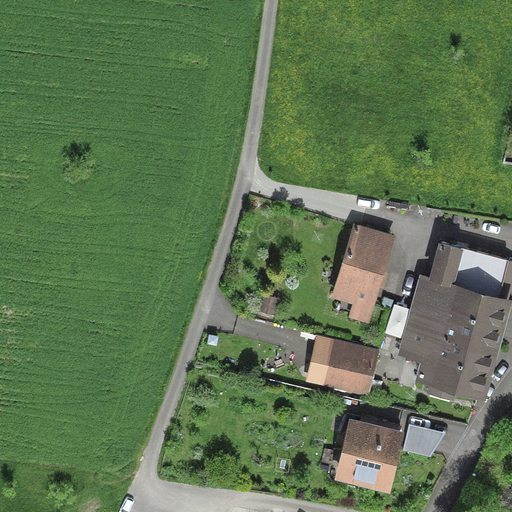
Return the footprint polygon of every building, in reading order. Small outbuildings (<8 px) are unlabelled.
[(333,294),(369,305),(389,238),(353,227),(333,294)] [(422,277),(407,329),(441,338),(441,336),(489,350),(503,299),(495,297),(505,260),(440,242),(430,279),(422,277)] [(258,311),(272,315),(275,305),(260,301),(258,311)] [(441,336),(441,338),(407,329),(403,345),(423,351),(416,374),(478,391),(489,350),(441,336)] [(364,392),(373,354),(339,346),(330,384),(364,392)] [(338,473),(384,484),(398,427),(373,421),(372,428),(350,423),(338,473)] [(403,448),(428,454),(439,437),(408,430),(403,448)]
